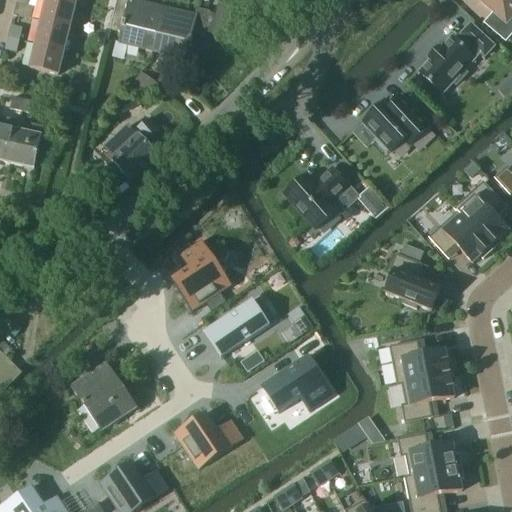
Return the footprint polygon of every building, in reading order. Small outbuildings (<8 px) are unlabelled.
[(75,7),(46,0),(41,23),(69,30),(75,7)] [(131,3),(132,0),(117,0),(110,32),(122,35),(119,45),(152,53),(163,11),(131,3)] [(504,43),(511,33),(511,0),(482,0),(480,3),(493,14),(483,25),(504,43)] [(152,53),(185,61),(191,36),(203,39),(204,34),(209,35),(214,17),(208,15),(208,13),(195,10),(193,18),(163,11),(152,53)] [(69,30),(41,23),(36,47),(64,53),(69,30)] [(428,62),(417,74),(441,96),(452,84),(455,87),(466,75),(463,72),(474,61),(473,61),(479,55),(483,59),(492,48),(469,27),(459,37),(460,38),(455,44),(450,39),(439,51),(438,50),(427,61),(428,62)] [(18,42),(21,30),(9,28),(7,39),(18,42)] [(18,42),(7,39),(4,51),(16,54),(18,42)] [(36,47),(30,70),(58,77),(64,53),(36,47)] [(25,103),(12,100),(9,112),(22,115),(25,103)] [(385,103),(362,125),(376,140),(373,143),(384,155),(387,152),(389,154),(403,142),(408,148),(428,129),(401,100),(391,109),(385,103)] [(22,115),(32,117),(35,106),(25,103),(22,115)] [(20,124),(0,119),(0,164),(11,167),(20,124)] [(161,139),(145,122),(134,133),(151,150),(161,139)] [(34,172),(44,130),(20,124),(11,167),(34,172)] [(127,128),(104,150),(114,160),(111,163),(129,182),(155,157),(136,138),(127,128)] [(511,170),(510,173),(506,169),(493,181),(509,199),(511,196),(511,170)] [(305,178),(284,197),(315,231),(336,213),(329,206),(347,190),(331,171),(319,182),(320,183),(314,189),(305,178)] [(482,185),(454,210),(492,253),(501,245),(499,242),(507,235),(490,216),(501,206),(482,185)] [(358,199),(356,200),(357,201),(375,221),(387,211),(368,190),(358,199)] [(456,215),(427,241),(443,258),(455,248),(471,267),(479,260),(482,262),(492,253),(454,210),(452,212),(456,215)] [(191,315),(231,289),(230,288),(227,290),(198,247),(201,244),(200,243),(178,258),(187,272),(169,283),(191,315)] [(392,275),(384,296),(402,303),(400,306),(415,312),(416,309),(430,314),(439,291),(416,282),(421,268),(417,266),(422,255),(403,248),(399,259),(394,257),(388,274),(392,275)] [(219,361),(269,328),(268,328),(264,330),(248,305),(251,303),(251,302),(202,335),(202,336),(204,335),(220,360),(219,361)] [(416,344),(388,349),(395,386),(452,375),(449,364),(446,364),(444,354),(419,359),(416,344)] [(0,394),(20,374),(7,362),(14,355),(7,349),(1,356),(0,354),(0,394)] [(334,398),(307,358),(260,390),(260,391),(264,388),(280,413),(277,416),(299,402),(308,415),(334,398)] [(70,389),(99,433),(135,409),(113,377),(112,378),(104,367),(70,389)] [(452,375),(395,386),(396,389),(400,388),(404,407),(400,408),(403,426),(431,420),(428,405),(453,401),(451,390),(455,390),(452,375)] [(243,443),(230,423),(217,432),(205,415),(173,436),(197,473),(243,443)] [(424,437),(396,442),(399,460),(404,459),(408,479),(403,480),(403,481),(460,470),(457,457),(454,457),(452,447),(427,452),(424,437)] [(337,441),(331,445),(336,451),(337,453),(343,449),(337,441)] [(329,463),(319,470),(328,483),(338,477),(329,463)] [(138,511),(168,493),(155,473),(142,482),(130,465),(98,486),(114,511),(138,511)] [(319,470),(309,477),(318,490),(328,483),(319,470)] [(460,470),(403,481),(409,511),(438,511),(436,498),(461,494),(459,483),(462,482),(460,470)] [(293,487),(283,494),(291,508),(301,501),(293,487)] [(43,507),(31,489),(0,509),(0,511),(65,511),(56,498),(43,507)] [(283,494),(272,501),(279,511),(284,511),(291,508),(283,494)] [(368,511),(364,503),(347,511),(368,511)]
